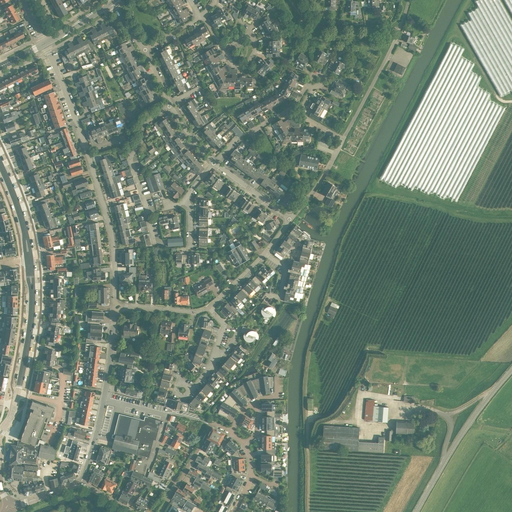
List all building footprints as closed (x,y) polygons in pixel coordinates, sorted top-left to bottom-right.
[(171,8),(168,9),(171,15),(173,14),(182,9),(180,5),(181,5),(181,6),(183,4),(185,2),(183,0),(182,2),(171,8)] [(326,0),(326,1),(325,1),(324,7),(330,7),(329,10),(336,10),(336,4),(339,4),(339,0),(326,0)] [(355,15),(356,15),(356,18),(362,18),(361,12),(360,12),(359,12),(359,1),(355,1),(355,3),(353,3),(352,0),(346,0),(346,6),(344,6),(344,12),(355,12),(355,15)] [(376,9),(376,7),(379,7),(379,1),(377,1),(376,0),(364,0),(364,2),(361,2),(362,7),(368,7),(372,7),(372,9),(376,9)] [(243,15),(244,16),(248,18),(249,18),(250,16),(254,9),(250,6),(251,5),(247,2),(243,9),(246,10),(243,15)] [(54,8),(57,12),(65,8),(62,3),(54,8)] [(255,7),(254,9),(250,16),(255,19),(258,15),(261,16),(265,10),(256,5),(255,7)] [(7,14),(14,11),(11,6),(5,9),(6,11),(3,13),(5,15),(7,14)] [(59,18),(68,13),(65,8),(57,12),(59,18)] [(173,15),(174,14),(177,18),(188,12),(189,11),(188,9),(186,10),(186,9),(184,10),(184,11),(183,11),(182,9),(173,14),(173,15)] [(216,12),(217,14),(221,21),(226,19),(227,20),(230,18),(227,12),(224,13),(222,9),(216,12)] [(7,14),(9,16),(6,18),(7,21),(17,15),(14,11),(7,14)] [(177,18),(175,19),(178,25),(188,19),(186,16),(187,15),(187,16),(189,15),(188,12),(177,18)] [(222,23),(221,21),(217,14),(211,17),(214,22),(212,23),(215,30),(219,27),(218,26),(222,23)] [(8,22),(11,21),(13,24),(20,20),(17,15),(7,21),(8,22)] [(273,24),(268,16),(261,20),(263,22),(258,25),(259,26),(258,27),(261,30),(262,31),(263,30),(273,24)] [(109,39),(110,41),(112,40),(111,38),(110,37),(113,35),(114,37),(117,36),(111,26),(109,27),(106,28),(103,23),(101,25),(109,39)] [(279,31),(277,27),(275,23),(273,24),(263,30),(267,35),(271,32),(273,35),(279,31)] [(102,30),(99,31),(103,40),(106,38),(107,40),(109,39),(101,25),(99,26),(102,30)] [(204,37),(210,34),(205,25),(199,29),(201,31),(204,37)] [(94,28),(92,29),(99,44),(101,43),(100,41),(103,40),(99,31),(96,33),(94,28)] [(87,38),(88,40),(92,48),(95,46),(94,45),(97,43),(98,45),(99,44),(92,29),(90,30),(93,35),(90,36),(90,37),(87,38)] [(204,37),(201,31),(196,34),(201,43),(206,40),(204,37)] [(14,37),(16,41),(24,37),(21,32),(14,36),(14,37)] [(196,34),(190,37),(195,44),(195,46),(201,43),(196,34)] [(415,39),(406,35),(404,41),(410,43),(408,49),(410,49),(410,51),(414,53),(416,48),(414,47),(415,45),(412,44),(415,39)] [(7,41),(9,46),(14,43),(14,44),(17,43),(16,42),(17,42),(16,41),(14,37),(7,41)] [(195,44),(190,37),(185,40),(182,42),(185,47),(188,45),(189,47),(195,44)] [(80,38),(79,39),(86,53),(88,52),(87,51),(90,49),(90,51),(93,49),(92,48),(88,40),(86,41),(85,41),(83,42),(80,38)] [(269,47),(277,47),(282,47),(282,42),(282,38),(274,38),(274,41),(269,41),(269,47)] [(79,44),(76,45),(80,54),(83,52),(84,54),(86,53),(79,39),(76,40),(79,44)] [(0,44),(0,47),(1,50),(6,48),(9,47),(8,46),(9,46),(7,41),(0,44)] [(71,42),(69,43),(77,58),(78,57),(77,55),(80,54),(76,45),(73,47),(71,42)] [(67,51),(64,52),(61,54),(62,57),(66,55),(69,62),(72,60),(71,58),(74,57),(75,59),(77,58),(69,43),(67,44),(69,49),(67,50),(67,51)] [(116,54),(117,56),(132,48),(131,46),(126,49),(125,46),(124,46),(123,43),(114,48),(115,51),(114,52),(115,53),(115,54),(116,54)] [(277,47),(269,47),(267,47),(267,54),(272,54),(272,57),(280,57),(280,52),(277,52),(277,47)] [(120,57),(121,60),(130,55),(129,53),(133,50),(132,48),(117,56),(118,58),(120,57)] [(169,55),(172,54),(169,49),(166,50),(165,48),(159,51),(160,53),(158,54),(161,60),(169,55)] [(213,55),(215,54),(212,49),(204,54),(207,59),(213,55)] [(328,51),(327,54),(317,49),(314,54),(316,55),(313,60),(318,63),(320,61),(322,62),(321,63),(325,65),(332,53),(328,51)] [(306,56),(301,53),(295,63),(298,64),(296,68),(303,71),(305,68),(303,67),(305,65),(306,66),(309,60),(305,58),(306,56)] [(120,66),(122,65),(137,58),(136,56),(131,58),(130,55),(121,60),(123,63),(121,63),(120,64),(120,66)] [(171,60),(169,55),(161,60),(163,64),(171,60)] [(205,60),(208,65),(219,59),(218,57),(215,59),(213,55),(207,59),(205,60)] [(138,60),(137,58),(122,65),(121,65),(123,70),(126,69),(135,65),(133,62),(138,60)] [(163,64),(165,69),(174,65),(176,64),(173,59),(171,60),(163,64)] [(207,68),(209,71),(209,72),(219,66),(217,63),(221,61),(219,59),(208,65),(206,66),(207,68)] [(259,65),(267,72),(267,73),(271,69),(270,68),(273,65),(268,60),(266,62),(262,59),(258,63),(259,65)] [(346,65),(337,60),(335,62),(332,61),(328,67),(332,69),(332,68),(335,69),(333,72),(339,75),(342,70),(343,71),(346,65)] [(397,64),(394,71),(402,75),(406,68),(397,64)] [(126,73),(127,74),(141,67),(140,65),(136,67),(135,65),(126,69),(127,72),(126,73)] [(165,69),(168,74),(176,70),(174,65),(165,69)] [(267,72),(259,65),(255,69),(258,73),(256,75),(261,80),(264,77),(263,76),(267,72)] [(209,72),(212,77),(225,69),(224,67),(220,69),(219,66),(209,72),(209,71),(209,72)] [(28,71),(30,75),(31,76),(38,72),(36,67),(28,70),(28,71)] [(129,79),(130,82),(140,77),(139,74),(138,71),(142,69),(141,67),(127,74),(127,76),(129,75),(130,78),(129,79)] [(22,79),(30,75),(28,71),(28,70),(27,69),(23,72),(22,71),(20,73),(20,74),(22,79)] [(215,82),(225,76),(223,73),(226,71),(225,69),(212,77),(215,82)] [(168,74),(170,79),(178,75),(176,70),(168,74)] [(78,76),(79,78),(78,79),(80,81),(75,83),(75,85),(91,79),(90,78),(89,78),(88,75),(89,75),(88,72),(78,76)] [(300,77),(299,77),(299,76),(292,72),(289,77),(290,78),(296,81),(297,79),(298,80),(300,77)] [(12,77),(14,83),(22,79),(20,74),(15,76),(15,75),(12,76),(12,77)] [(170,79),(172,84),(181,80),(178,75),(170,79)] [(219,90),(226,78),(225,76),(215,82),(218,87),(219,90)] [(5,81),(4,81),(7,87),(14,83),(12,77),(7,80),(7,79),(5,80),(5,81)] [(141,79),(140,77),(130,82),(134,89),(135,88),(150,81),(149,79),(144,81),(143,79),(141,79)] [(172,84),(175,89),(186,83),(184,78),(181,80),(172,84)] [(226,78),(219,90),(229,90),(229,87),(229,78),(226,78)] [(253,87),(253,83),(256,83),(256,81),(255,78),(247,78),(247,85),(247,87),(247,89),(253,89),(253,87)] [(290,78),(287,83),(293,87),(296,88),(299,83),(298,83),(296,81),(290,78)] [(92,81),(91,79),(75,85),(76,87),(81,86),(82,88),(91,85),(90,82),(92,81)] [(31,88),(34,96),(52,88),(49,80),(31,88)] [(137,89),(139,92),(148,88),(146,85),(151,83),(150,81),(135,88),(136,90),(137,89)] [(335,81),(332,87),(334,88),(333,90),(332,90),(330,93),(337,97),(338,94),(344,97),(347,91),(344,90),(347,86),(341,82),(340,84),(335,81)] [(290,92),(293,87),(287,83),(286,82),(283,88),(290,92)] [(186,83),(175,89),(177,94),(180,92),(181,95),(190,91),(186,83)] [(78,93),(79,95),(95,90),(98,88),(97,88),(97,86),(94,87),(94,88),(92,88),(91,85),(82,88),(83,91),(78,93)] [(85,96),(86,98),(95,95),(94,92),(96,90),(98,90),(98,88),(97,88),(98,88),(95,90),(79,95),(80,98),(85,96)] [(139,96),(140,98),(154,90),(153,88),(149,91),(148,88),(139,92),(140,95),(139,96)] [(280,93),(287,99),(287,98),(288,98),(290,95),(289,94),(290,92),(283,88),(280,93)] [(154,90),(140,98),(140,99),(142,99),(143,101),(142,102),(143,105),(153,100),(152,98),(151,95),(155,92),(154,90)] [(43,95),(44,96),(49,111),(50,113),(55,129),(66,125),(54,92),(55,92),(55,91),(43,95)] [(287,99),(280,93),(275,95),(280,103),(284,100),(287,99)] [(101,95),(98,97),(97,94),(95,95),(86,98),(87,101),(82,103),(83,105),(101,98),(102,98),(101,95)] [(275,95),(270,98),(275,107),(280,104),(280,103),(275,95)] [(270,110),(275,107),(270,98),(269,96),(264,99),(265,101),(269,108),(270,110)] [(323,108),(326,110),(331,102),(322,96),(320,99),(319,98),(315,104),(323,108)] [(101,98),(83,105),(84,107),(88,105),(91,113),(100,110),(104,108),(104,106),(101,100),(101,98)] [(193,99),(191,101),(185,104),(187,106),(185,108),(188,113),(195,108),(198,106),(193,99)] [(17,105),(17,104),(19,103),(19,101),(18,101),(16,102),(13,103),(0,108),(0,113),(10,109),(10,108),(12,107),(13,107),(17,105)] [(264,111),(269,108),(265,101),(260,104),(264,111)] [(259,114),(264,111),(260,104),(259,103),(254,106),(259,114)] [(320,112),(323,108),(315,104),(314,103),(310,108),(315,111),(313,113),(314,114),(312,117),(323,123),(325,120),(318,116),(320,112)] [(254,106),(249,109),(254,118),(259,114),(254,106)] [(198,112),(195,108),(188,113),(191,117),(198,112)] [(249,109),(244,112),(249,121),(254,118),(249,109)] [(2,119),(3,120),(17,115),(16,111),(1,116),(1,117),(1,119),(2,119)] [(201,117),(198,112),(191,117),(193,122),(201,117)] [(243,124),(249,121),(244,112),(238,115),(243,124)] [(35,125),(42,122),(39,113),(31,115),(35,125)] [(17,115),(3,120),(2,121),(2,123),(4,123),(16,119),(18,118),(18,117),(17,115)] [(204,115),(201,117),(193,122),(196,127),(199,125),(200,127),(206,124),(208,122),(204,115)] [(114,119),(119,135),(122,134),(120,129),(123,128),(125,127),(123,121),(122,118),(121,116),(118,118),(114,119)] [(154,124),(158,131),(161,129),(168,124),(165,119),(162,121),(161,118),(154,124)] [(113,122),(109,123),(112,132),(115,131),(117,136),(119,135),(114,119),(112,120),(113,122)] [(274,124),(277,129),(288,123),(287,121),(283,123),(282,119),(274,124)] [(103,121),(103,122),(109,139),(112,138),(110,133),(112,132),(109,123),(106,124),(105,120),(103,121)] [(16,125),(15,122),(5,126),(7,132),(15,130),(14,126),(16,125)] [(100,127),(99,127),(103,136),(106,135),(107,139),(109,139),(103,122),(98,123),(100,127)] [(213,132),(215,129),(210,123),(207,125),(202,130),(204,132),(202,134),(206,138),(213,132)] [(289,125),(288,123),(277,129),(280,134),(288,130),(286,127),(289,125)] [(94,127),(100,142),(102,141),(100,137),(103,136),(99,127),(96,128),(95,124),(93,124),(94,127)] [(171,129),(168,124),(161,129),(158,131),(161,135),(171,129)] [(236,126),(232,129),(236,133),(236,134),(239,137),(243,134),(236,126)] [(100,142),(94,127),(93,127),(93,129),(90,130),(89,128),(86,130),(90,140),(93,139),(96,138),(98,143),(100,142)] [(50,139),(53,138),(57,136),(68,133),(67,128),(57,132),(58,134),(52,136),(50,134),(47,137),(48,140),(50,139)] [(174,133),(171,129),(161,135),(166,142),(168,141),(174,137),(172,135),(174,133)] [(282,144),(289,132),(288,130),(280,134),(277,136),(280,141),(282,144)] [(9,137),(10,141),(11,141),(24,136),(23,132),(9,137)] [(217,136),(213,132),(206,138),(210,142),(217,136)] [(289,132),(282,144),(285,144),(285,142),(291,142),(291,132),(289,132)] [(11,141),(10,141),(11,145),(21,142),(27,140),(26,136),(24,136),(11,141)] [(220,139),(217,136),(210,142),(213,146),(220,139)] [(71,141),(70,137),(63,140),(63,142),(53,146),(54,148),(56,147),(58,146),(71,141)] [(175,139),(174,137),(168,141),(166,142),(171,149),(174,148),(173,148),(181,142),(177,138),(175,139)] [(222,137),(220,139),(213,146),(217,150),(219,148),(221,150),(226,146),(224,144),(226,141),(222,137)] [(152,142),(150,141),(146,144),(149,147),(153,153),(155,151),(150,144),(152,142)] [(184,147),(181,142),(173,148),(174,148),(171,149),(177,156),(179,155),(184,151),(182,148),(184,147)] [(75,151),(73,146),(66,148),(62,149),(63,152),(59,154),(59,156),(61,156),(75,151)] [(17,150),(19,156),(27,152),(25,147),(17,150)] [(228,159),(230,161),(235,164),(240,157),(242,155),(235,150),(233,152),(228,159)] [(183,163),(185,161),(191,155),(188,151),(186,153),(184,151),(179,155),(177,156),(177,157),(183,163)] [(19,156),(21,161),(29,158),(27,152),(19,156)] [(107,165),(111,164),(108,155),(104,156),(105,159),(100,160),(102,167),(107,165)] [(195,159),(191,155),(185,161),(188,165),(195,159)] [(299,166),(307,167),(317,169),(320,158),(301,155),(299,166)] [(244,160),(240,157),(235,164),(239,168),(244,160)] [(21,161),(22,166),(31,163),(29,158),(21,161)] [(239,168),(243,171),(249,163),(246,162),(248,159),(246,158),(244,160),(239,168)] [(78,159),(70,162),(65,163),(67,169),(80,165),(78,159)] [(188,165),(192,169),(199,163),(195,159),(188,165)] [(33,169),(31,163),(22,166),(24,172),(33,169)] [(192,169),(191,171),(193,174),(195,174),(196,173),(198,175),(203,171),(201,169),(203,167),(199,163),(192,169)] [(243,171),(248,174),(253,167),(249,163),(243,171)] [(102,167),(104,173),(109,171),(113,170),(111,164),(107,165),(102,167)] [(81,170),(80,167),(69,170),(71,176),(82,173),(82,172),(82,171),(82,170),(81,170)] [(257,170),(253,167),(248,174),(252,177),(258,170),(257,170)] [(258,179),(260,180),(264,175),(266,172),(259,167),(257,170),(258,170),(252,177),(257,181),(258,179)] [(104,173),(106,179),(111,178),(111,177),(115,176),(113,170),(109,171),(104,173)] [(64,171),(57,173),(58,177),(59,177),(61,183),(67,181),(64,171)] [(150,176),(155,192),(165,188),(159,173),(150,176)] [(205,180),(212,185),(217,177),(216,177),(217,175),(215,173),(214,174),(213,174),(212,174),(210,173),(205,180)] [(29,177),(31,182),(39,179),(37,174),(29,177)] [(261,184),(265,187),(271,180),(264,175),(260,180),(262,182),(261,184)] [(106,179),(108,186),(113,184),(114,184),(117,183),(115,176),(111,177),(111,178),(106,179)] [(150,176),(146,178),(151,193),(155,192),(150,176)] [(218,178),(217,177),(212,185),(219,190),(224,183),(222,181),(222,180),(222,179),(219,177),(218,178)] [(271,180),(265,187),(270,190),(277,181),(273,177),(271,180)] [(135,184),(133,178),(127,180),(129,186),(135,184)] [(39,179),(31,182),(33,188),(41,185),(44,184),(42,179),(39,179)] [(85,179),(74,183),(76,189),(87,185),(85,179)] [(270,190),(274,194),(281,184),(277,181),(270,190)] [(108,186),(110,192),(116,191),(115,190),(119,189),(117,183),(114,184),(113,184),(108,186)] [(178,196),(183,191),(174,183),(169,188),(173,192),(171,195),(176,199),(178,196)] [(329,183),(323,194),(329,197),(325,204),(332,207),(335,201),(330,198),(337,187),(329,183)] [(220,191),(227,196),(232,189),(231,188),(233,187),(230,185),(229,185),(228,185),(227,186),(225,184),(220,191)] [(282,196),(288,188),(281,184),(274,194),(279,197),(280,195),(282,196)] [(43,190),(41,185),(33,188),(35,193),(43,190)] [(79,200),(91,196),(91,195),(91,194),(91,192),(90,192),(89,190),(87,191),(85,188),(76,191),(79,200)] [(233,190),(232,189),(227,196),(234,202),(239,194),(237,193),(237,192),(238,191),(237,190),(235,188),(233,190)] [(45,196),(45,195),(48,194),(46,189),(43,190),(35,193),(37,199),(45,196)] [(121,196),(119,189),(115,190),(116,191),(110,192),(112,199),(121,196)] [(235,202),(242,207),(247,200),(246,200),(248,198),(245,196),(244,196),(243,197),(241,195),(235,202)] [(199,205),(199,209),(208,209),(208,200),(201,200),(201,199),(201,198),(200,198),(199,198),(198,198),(197,199),(197,200),(197,205),(199,205)] [(47,208),(45,203),(48,202),(47,199),(38,202),(39,205),(37,206),(39,211),(47,208)] [(84,207),(85,210),(94,207),(92,200),(85,203),(86,206),(84,207)] [(249,201),(247,200),(242,207),(250,213),(255,206),(252,204),(253,203),(253,202),(250,200),(249,201)] [(123,204),(114,206),(115,213),(121,211),(125,210),(123,204)] [(136,208),(136,211),(135,211),(136,215),(144,213),(142,207),(136,208)] [(251,214),(253,216),(252,217),(257,221),(258,219),(263,212),(262,211),(263,209),(260,207),(259,208),(258,208),(256,207),(251,214)] [(39,211),(41,216),(49,213),(47,208),(39,211)] [(87,220),(90,219),(98,217),(98,215),(98,214),(96,213),(95,209),(87,211),(88,212),(85,213),(87,220)] [(210,212),(208,212),(208,209),(199,209),(199,211),(198,212),(197,213),(197,216),(199,216),(199,217),(208,218),(211,218),(211,213),(211,212),(210,212)] [(115,213),(117,219),(123,218),(123,217),(126,216),(125,210),(121,211),(115,213)] [(258,219),(265,224),(270,217),(268,215),(268,214),(268,213),(265,211),(264,213),(263,212),(258,219)] [(51,219),(49,213),(41,216),(43,222),(51,219)] [(117,219),(119,226),(124,224),(128,223),(126,217),(126,216),(123,217),(123,218),(117,219)] [(168,221),(170,221),(171,228),(172,228),(172,230),(179,229),(179,226),(177,216),(169,218),(167,219),(167,216),(158,218),(159,224),(168,222),(168,221)] [(208,227),(208,218),(199,217),(199,219),(197,219),(197,222),(198,223),(199,223),(199,226),(208,227)] [(230,224),(229,226),(230,228),(232,226),(231,225),(237,222),(238,222),(239,221),(233,217),(230,224)] [(273,219),(270,217),(265,224),(266,225),(269,230),(275,226),(276,227),(277,227),(278,227),(278,226),(278,224),(276,220),(274,221),(273,219)] [(57,226),(54,218),(51,219),(43,222),(44,224),(43,224),(44,226),(45,226),(45,227),(46,227),(47,230),(57,226)] [(93,230),(98,230),(97,223),(88,224),(89,231),(93,231),(93,230)] [(119,226),(120,232),(126,231),(129,230),(128,223),(124,224),(119,226)] [(300,227),(297,225),(296,225),(274,254),(282,260),(285,255),(286,254),(288,250),(291,247),(295,241),(298,237),(302,232),(299,229),(300,227)] [(199,236),(199,237),(208,237),(208,229),(199,228),(199,231),(198,231),(197,232),(197,233),(197,236),(199,236)] [(12,230),(10,230),(5,231),(7,241),(13,240),(12,230)] [(99,236),(98,230),(93,230),(93,231),(89,231),(90,238),(94,237),(93,237),(99,236)] [(120,232),(121,239),(127,237),(129,237),(131,236),(129,230),(126,231),(120,232)] [(222,245),(227,242),(225,239),(229,236),(225,230),(220,242),(222,245)] [(303,240),(305,240),(309,241),(310,239),(310,238),(309,237),(308,235),(307,234),(306,233),(304,233),(303,233),(302,232),(298,237),(302,239),(303,240)] [(100,243),(99,236),(93,237),(94,237),(90,238),(91,244),(94,244),(100,243)] [(127,237),(121,239),(123,245),(132,243),(135,242),(134,236),(131,236),(129,237),(127,237)] [(208,246),(208,237),(199,237),(199,239),(197,239),(197,241),(197,242),(198,243),(199,243),(199,246),(208,246)] [(168,246),(183,245),(182,238),(167,239),(168,246)] [(259,247),(256,243),(260,241),(256,238),(254,239),(255,240),(249,243),(254,251),(259,247)] [(233,243),(231,239),(227,242),(232,249),(228,252),(237,267),(250,259),(241,244),(240,244),(239,243),(235,245),(233,243)] [(305,240),(303,246),(312,248),(314,240),(310,239),(309,241),(305,240)] [(59,240),(44,243),(45,249),(60,246),(60,243),(59,240)] [(101,249),(100,243),(94,244),(91,244),(92,251),(95,251),(95,250),(101,249)] [(4,249),(5,256),(16,254),(14,244),(9,244),(10,248),(4,249)] [(101,256),(101,249),(95,250),(95,251),(92,251),(92,258),(96,257),(101,256)] [(122,253),(122,264),(130,264),(130,259),(133,259),(133,250),(129,250),(129,253),(122,253)] [(176,264),(185,264),(185,255),(181,255),(181,253),(176,253),(175,253),(174,254),(174,255),(175,255),(175,256),(176,257),(176,264)] [(185,264),(194,264),(194,255),(192,255),(192,253),(190,253),(189,253),(188,254),(188,255),(185,255),(185,264)] [(91,260),(92,267),(98,266),(98,263),(102,263),(101,256),(96,257),(92,258),(93,260),(91,260)] [(62,260),(47,261),(47,267),(49,267),(49,270),(54,270),(54,267),(54,264),(62,263),(66,263),(66,260),(62,260)] [(291,272),(289,278),(304,281),(306,273),(308,264),(299,262),(294,261),(292,270),(289,269),(288,271),(291,272)] [(224,270),(220,263),(215,267),(220,273),(224,270)] [(260,272),(266,278),(273,270),(270,267),(267,270),(265,269),(266,268),(266,267),(266,266),(265,266),(265,265),(264,265),(263,265),(263,266),(259,269),(261,270),(260,272)] [(129,274),(122,273),(122,276),(121,277),(121,280),(122,280),(122,281),(132,281),(132,276),(135,276),(136,268),(130,267),(129,274)] [(92,274),(92,275),(91,271),(86,272),(87,280),(92,279),(92,277),(93,277),(93,281),(105,279),(105,278),(105,276),(104,276),(104,272),(100,273),(100,271),(99,271),(98,268),(92,269),(93,274),(92,274)] [(5,272),(3,272),(4,278),(10,277),(11,280),(17,280),(16,269),(5,271),(5,272)] [(146,290),(146,280),(147,280),(147,276),(140,275),(140,271),(136,271),(136,272),(136,276),(139,276),(139,292),(144,292),(146,290)] [(256,276),(254,278),(260,284),(266,278),(260,272),(259,272),(257,271),(255,273),(255,274),(255,275),(256,276)] [(204,281),(205,282),(194,289),(199,297),(210,290),(208,287),(214,283),(210,277),(204,281)] [(254,290),(260,284),(254,278),(252,279),(251,279),(250,279),(249,279),(247,281),(249,283),(247,284),(254,290)] [(286,295),(284,301),(295,304),(298,305),(299,302),(302,303),(302,299),(300,298),(302,290),(304,291),(305,289),(302,288),(304,281),(289,278),(288,287),(285,286),(284,288),(287,289),(286,295)] [(243,288),(241,290),(247,296),(248,296),(254,290),(247,284),(247,285),(245,283),(243,285),(243,286),(243,287),(243,288)] [(17,296),(18,286),(11,286),(11,292),(5,292),(5,296),(6,296),(17,296)] [(60,297),(59,293),(59,289),(60,289),(60,286),(53,286),(53,289),(49,289),(49,298),(60,297)] [(108,297),(108,290),(108,288),(96,288),(96,286),(90,286),(90,292),(98,291),(98,293),(96,293),(97,295),(98,295),(101,295),(101,294),(102,294),(102,297),(108,297)] [(164,290),(160,290),(160,294),(162,294),(162,298),(168,298),(168,297),(171,297),(171,287),(164,287),(164,290)] [(241,302),(242,301),(244,303),(247,300),(245,298),(247,296),(241,290),(240,292),(239,291),(237,291),(237,292),(235,294),(236,295),(235,296),(241,302)] [(98,299),(98,303),(101,303),(101,305),(102,306),(104,306),(105,305),(105,303),(108,303),(108,297),(102,297),(102,294),(101,294),(101,295),(98,295),(97,295),(97,299),(98,299)] [(183,294),(183,295),(182,295),(182,296),(180,296),(180,303),(180,305),(189,304),(188,296),(186,296),(186,294),(183,294)] [(241,302),(235,296),(234,297),(233,296),(231,298),(231,299),(231,300),(229,302),(232,305),(237,310),(239,308),(239,307),(242,303),(241,302)] [(53,310),(60,310),(63,310),(64,300),(59,300),(59,302),(54,302),(54,299),(50,299),(49,306),(53,307),(53,310)] [(263,307),(267,302),(264,300),(259,306),(262,308),(262,309),(261,310),(261,311),(262,312),(262,313),(262,314),(263,315),(263,316),(264,316),(265,317),(266,317),(268,317),(269,317),(270,317),(271,316),(272,315),(273,314),(271,313),(270,314),(269,314),(269,313),(269,312),(268,312),(269,312),(269,311),(268,310),(267,310),(267,311),(266,311),(264,310),(265,309),(263,307)] [(266,311),(267,311),(267,310),(268,310),(269,311),(269,312),(268,312),(269,312),(269,313),(269,314),(270,314),(271,313),(273,314),(272,315),(273,315),(275,317),(275,316),(275,315),(276,314),(276,313),(276,312),(276,311),(275,310),(275,309),(274,308),(273,307),(271,307),(271,306),(267,302),(263,307),(265,309),(264,310),(266,311)] [(233,315),(238,311),(237,310),(232,305),(231,306),(228,303),(223,309),(221,311),(227,316),(228,315),(230,318),(233,315)] [(333,319),(334,316),(338,309),(330,306),(327,313),(331,314),(330,317),(333,319)] [(48,317),(49,317),(49,321),(59,322),(59,320),(58,320),(58,318),(59,318),(59,314),(60,314),(60,310),(53,310),(52,313),(49,313),(48,317)] [(88,318),(87,321),(99,322),(101,321),(101,320),(102,320),(102,317),(103,316),(104,313),(103,313),(103,312),(92,311),(91,318),(88,318)] [(201,328),(204,329),(212,332),(212,328),(210,328),(211,326),(213,327),(213,322),(213,321),(212,320),(211,320),(210,320),(209,321),(209,322),(207,322),(208,318),(202,318),(201,323),(202,323),(201,328)] [(90,325),(90,332),(102,333),(102,329),(101,328),(102,325),(100,325),(101,324),(99,323),(99,322),(87,321),(87,325),(90,325)] [(58,327),(57,327),(57,325),(59,325),(59,323),(48,322),(48,326),(47,330),(51,330),(50,334),(58,335),(58,331),(57,331),(58,327)] [(167,323),(161,322),(160,333),(170,334),(169,342),(174,343),(174,337),(174,333),(172,333),(171,329),(172,322),(167,322),(167,323)] [(190,341),(193,332),(189,332),(189,329),(188,329),(189,324),(181,323),(180,328),(179,328),(178,336),(188,337),(188,340),(190,341)] [(133,324),(125,324),(124,334),(122,334),(122,337),(129,338),(130,335),(138,336),(138,331),(137,330),(137,326),(133,325),(133,324)] [(242,330),(248,332),(248,333),(247,333),(247,334),(247,335),(246,336),(248,337),(249,336),(249,335),(250,335),(251,335),(251,336),(251,337),(251,338),(252,338),(253,338),(254,336),(256,337),(256,338),(258,339),(259,338),(259,336),(258,335),(258,333),(257,332),(255,331),(254,331),(253,331),(251,331),(252,330),(243,327),(242,330)] [(204,329),(201,337),(209,340),(209,339),(211,339),(212,337),(212,336),(212,335),(211,334),(212,332),(204,329)] [(248,332),(242,330),(241,332),(244,334),(244,335),(244,336),(244,337),(244,338),(245,339),(245,340),(246,341),(247,341),(247,342),(248,342),(250,342),(251,342),(252,342),(253,341),(254,341),(254,340),(255,339),(256,338),(256,337),(254,336),(253,338),(252,338),(251,338),(251,337),(251,336),(251,335),(250,335),(249,335),(249,336),(248,337),(246,336),(247,335),(247,334),(247,333),(248,333),(248,332)] [(102,333),(90,332),(89,339),(86,339),(86,342),(97,343),(97,342),(99,341),(99,340),(100,340),(101,337),(102,337),(102,333)] [(55,346),(56,338),(57,338),(58,335),(50,334),(50,337),(46,337),(46,341),(46,344),(55,346)] [(287,342),(289,339),(282,334),(279,338),(278,337),(273,345),(274,346),(273,347),(277,349),(283,340),(287,342)] [(201,337),(198,345),(206,348),(207,345),(208,345),(209,344),(210,342),(209,341),(209,340),(201,337)] [(284,342),(282,348),(281,351),(283,351),(282,352),(282,353),(280,358),(286,359),(285,362),(289,364),(290,361),(288,360),(291,350),(290,350),(291,344),(284,342)] [(3,344),(1,354),(8,355),(10,345),(3,344)] [(99,353),(100,347),(94,346),(95,344),(89,344),(88,351),(99,353)] [(236,350),(235,351),(242,357),(248,350),(241,344),(239,347),(238,346),(237,346),(236,346),(234,348),(236,350)] [(198,345),(196,354),(203,356),(204,355),(205,356),(207,353),(206,351),(205,351),(206,348),(198,345)] [(47,354),(46,357),(54,358),(54,355),(53,355),(54,351),(44,349),(44,353),(47,354)] [(236,364),(242,357),(235,351),(234,352),(232,351),(231,353),(230,353),(230,354),(231,355),(229,358),(235,363),(236,364)] [(276,355),(272,352),(268,359),(271,361),(268,366),(275,371),(280,363),(278,362),(278,363),(277,362),(279,359),(278,358),(279,357),(275,355),(276,355)] [(132,365),(133,365),(134,359),(125,358),(125,354),(121,353),(120,357),(120,359),(118,360),(118,361),(119,362),(119,363),(127,364),(132,365)] [(193,362),(200,365),(201,362),(202,362),(204,361),(204,358),(203,358),(203,356),(196,354),(193,362)] [(10,365),(11,358),(0,355),(0,362),(0,363),(10,365)] [(53,365),(53,362),(54,358),(46,357),(46,360),(42,360),(42,364),(44,364),(43,367),(51,369),(52,365),(53,365)] [(230,369),(235,363),(229,358),(227,360),(227,359),(226,359),(225,359),(223,362),(224,363),(224,364),(230,369)] [(166,362),(164,371),(172,373),(174,369),(176,369),(177,365),(177,364),(176,363),(175,362),(174,362),(173,363),(173,364),(166,362)] [(199,368),(200,365),(193,362),(188,367),(193,371),(192,373),(192,374),(193,375),(194,375),(195,375),(199,371),(197,370),(199,368)] [(122,368),(121,374),(134,376),(135,370),(131,369),(132,365),(127,364),(127,369),(122,368)] [(224,376),(230,369),(224,364),(223,365),(221,364),(219,366),(219,367),(220,368),(218,371),(224,376)] [(286,376),(288,369),(281,367),(279,374),(286,376)] [(9,371),(0,368),(0,374),(7,376),(9,371)] [(164,371),(162,379),(171,381),(171,380),(173,381),(173,378),(173,377),(173,376),(172,376),(172,373),(164,371)] [(213,376),(212,377),(218,383),(224,376),(218,371),(216,373),(215,372),(214,372),(213,373),(212,375),(213,376)] [(133,383),(133,380),(134,376),(121,374),(120,381),(133,383)] [(37,375),(36,381),(49,383),(48,383),(49,384),(50,378),(37,375)] [(267,376),(264,377),(266,394),(270,393),(269,387),(273,387),(273,377),(268,377),(267,376)] [(208,382),(206,384),(213,389),(218,383),(212,377),(211,378),(210,377),(208,379),(208,380),(208,381),(208,382)] [(266,394),(264,377),(260,377),(260,378),(255,380),(258,389),(262,388),(262,394),(266,394)] [(162,379),(160,388),(167,389),(168,387),(169,387),(170,387),(171,386),(172,383),(170,383),(171,381),(162,379)] [(36,380),(34,386),(47,389),(48,383),(49,383),(36,381),(36,380)] [(250,380),(247,382),(254,397),(258,396),(255,390),(258,389),(255,380),(251,381),(250,380)] [(251,399),(254,397),(247,382),(243,383),(244,384),(240,387),(245,396),(248,394),(251,399)] [(202,389),(201,390),(207,396),(213,389),(206,384),(204,386),(203,386),(202,386),(200,388),(202,389)] [(34,386),(33,392),(46,394),(47,389),(34,386)] [(245,396),(240,387),(236,390),(235,389),(232,392),(244,404),(247,402),(243,397),(245,396)] [(139,389),(135,388),(134,390),(126,388),(125,394),(140,398),(142,390),(139,389)] [(160,388),(158,396),(165,398),(166,397),(168,397),(168,395),(168,394),(168,393),(167,392),(167,389),(160,388)] [(197,395),(195,397),(201,403),(207,396),(201,390),(200,392),(198,390),(197,392),(196,393),(197,395)] [(244,404),(232,392),(229,394),(230,395),(227,399),(235,405),(237,403),(241,407),(244,404)] [(194,411),(201,403),(195,397),(193,399),(192,399),(191,399),(189,401),(190,403),(189,404),(188,410),(194,411)] [(164,406),(170,407),(176,409),(188,412),(188,410),(189,404),(178,401),(166,398),(164,404),(164,406)] [(233,408),(235,405),(227,399),(224,402),(223,402),(221,405),(236,414),(238,411),(233,408)] [(366,399),(364,420),(387,422),(389,407),(374,406),(375,400),(366,399)] [(30,411),(20,440),(35,445),(45,416),(50,418),(54,408),(46,405),(45,406),(32,401),(29,408),(33,409),(32,412),(30,411)] [(262,404),(262,411),(267,411),(267,414),(275,414),(275,411),(272,411),(272,404),(270,404),(271,403),(269,402),(268,402),(267,402),(266,402),(265,402),(264,403),(264,404),(262,404)] [(236,414),(221,405),(219,409),(220,409),(218,414),(227,418),(229,414),(234,417),(236,414)] [(275,414),(267,414),(267,417),(262,417),(262,423),(274,424),(275,417),(275,414)] [(114,449),(123,451),(149,457),(153,440),(156,440),(160,421),(145,417),(139,420),(118,415),(114,435),(113,435),(112,438),(115,438),(112,448),(114,449)] [(243,425),(246,427),(249,428),(253,421),(245,416),(240,423),(243,425)] [(414,422),(397,421),(396,434),(414,435),(414,422)] [(175,431),(182,435),(186,427),(179,423),(175,431)] [(274,424),(262,423),(262,430),(267,430),(267,433),(275,433),(275,430),(274,430),(274,424)] [(379,437),(379,443),(359,442),(360,428),(324,426),(323,449),(384,453),(385,437),(379,437)] [(223,438),(225,434),(221,432),(220,431),(220,432),(217,430),(213,428),(211,431),(209,435),(209,434),(209,435),(207,438),(219,444),(220,444),(222,441),(223,438)] [(68,433),(67,437),(72,438),(73,437),(83,439),(85,432),(75,429),(73,435),(68,433)] [(164,434),(164,435),(168,437),(171,438),(180,443),(184,436),(177,433),(175,437),(165,431),(164,434)] [(275,433),(267,433),(267,436),(262,436),(262,442),(272,442),(272,436),(275,436),(275,433)] [(177,448),(180,443),(171,438),(169,441),(172,442),(171,445),(177,448)] [(206,439),(204,444),(213,449),(215,444),(206,439)] [(224,448),(228,451),(235,444),(231,440),(228,442),(225,439),(222,446),(221,448),(220,448),(222,449),(224,448)] [(16,463),(24,464),(35,465),(36,458),(38,448),(18,441),(17,446),(11,445),(9,462),(9,465),(16,466),(16,463)] [(65,446),(64,450),(78,454),(80,447),(77,446),(77,443),(72,441),(70,448),(65,446)] [(267,449),(267,452),(275,452),(275,448),(272,448),(272,442),(262,442),(262,449),(267,449)] [(53,460),(56,448),(40,444),(37,457),(53,460)] [(213,449),(204,444),(201,449),(210,454),(213,449)] [(230,456),(231,458),(239,454),(237,450),(239,448),(235,444),(228,451),(232,455),(230,456)] [(108,457),(109,458),(111,451),(101,448),(100,449),(100,451),(99,455),(108,457)] [(64,450),(63,453),(68,455),(67,458),(76,461),(78,454),(64,450)] [(275,452),(267,452),(266,455),(262,455),(262,461),(266,461),(274,461),(274,455),(275,455),(275,452)] [(231,459),(231,465),(244,464),(244,459),(241,459),(239,454),(231,458),(232,459),(231,459)] [(108,457),(99,455),(98,457),(97,458),(97,460),(97,461),(107,464),(109,458),(108,457)] [(203,459),(198,456),(195,461),(197,462),(207,467),(207,466),(210,460),(205,457),(203,459)] [(22,477),(28,477),(32,477),(35,477),(36,478),(38,459),(36,458),(35,465),(24,464),(16,463),(16,466),(9,465),(7,479),(21,481),(22,477)] [(166,458),(163,466),(164,467),(171,469),(174,461),(166,458)] [(266,464),(262,464),(262,471),(263,471),(263,473),(270,473),(270,471),(272,471),(272,465),(275,465),(275,461),(274,461),(266,461),(266,464)] [(211,475),(213,470),(214,470),(207,466),(207,467),(197,462),(194,467),(196,468),(194,471),(197,473),(198,474),(200,471),(209,476),(210,476),(211,475)] [(81,465),(76,464),(76,465),(73,464),(71,468),(73,469),(73,470),(74,470),(73,471),(74,472),(78,474),(81,465)] [(245,470),(244,464),(231,465),(232,471),(232,472),(241,474),(242,470),(245,470)] [(167,478),(171,469),(164,467),(163,466),(159,475),(167,478)] [(88,481),(93,484),(99,471),(100,470),(95,468),(88,481)] [(206,486),(207,483),(200,479),(202,476),(198,474),(197,473),(194,471),(194,472),(190,470),(188,474),(195,479),(195,480),(202,484),(206,486)] [(222,475),(213,470),(211,475),(220,480),(222,475)] [(66,472),(63,473),(64,475),(67,483),(72,481),(76,478),(73,471),(66,474),(66,472)] [(104,474),(100,471),(99,471),(93,484),(98,486),(104,474)] [(151,485),(153,480),(147,478),(133,472),(130,478),(131,478),(139,482),(146,485),(146,484),(151,485)] [(241,474),(232,472),(231,475),(230,474),(227,479),(230,480),(239,485),(242,480),(239,479),(241,474)] [(100,487),(106,490),(111,481),(106,478),(100,487)] [(139,482),(131,478),(121,495),(118,494),(115,499),(126,505),(130,497),(129,497),(131,494),(132,494),(139,482)] [(57,479),(49,481),(51,488),(58,486),(57,479)] [(187,483),(183,491),(184,491),(188,494),(190,495),(193,491),(195,488),(197,489),(199,486),(200,487),(202,484),(195,480),(193,483),(194,484),(193,487),(187,483)] [(239,485),(230,480),(228,485),(226,488),(232,491),(234,489),(236,490),(239,485)] [(117,484),(111,481),(106,490),(112,493),(117,484)] [(257,501),(258,501),(262,493),(260,492),(262,489),(264,490),(266,485),(262,483),(254,499),(255,500),(257,501)] [(23,486),(24,487),(22,488),(23,494),(25,493),(25,494),(27,495),(32,494),(30,486),(27,487),(26,485),(23,486)] [(175,492),(176,493),(183,497),(184,495),(186,496),(188,494),(184,491),(183,493),(182,492),(182,491),(178,488),(175,492)] [(232,500),(235,494),(229,491),(226,497),(232,500)] [(185,510),(189,511),(194,504),(183,497),(176,493),(172,499),(184,507),(185,510)] [(258,501),(259,502),(259,503),(261,503),(262,503),(266,495),(262,493),(258,501)] [(262,503),(263,504),(263,505),(265,505),(266,505),(271,497),(266,495),(262,503)] [(140,496),(134,507),(138,509),(144,499),(140,496)] [(143,511),(150,499),(146,496),(144,499),(138,509),(143,511)] [(224,502),(229,505),(232,500),(226,497),(224,502)] [(274,509),(279,501),(271,497),(266,505),(268,506),(268,507),(269,508),(270,507),(274,509)]
